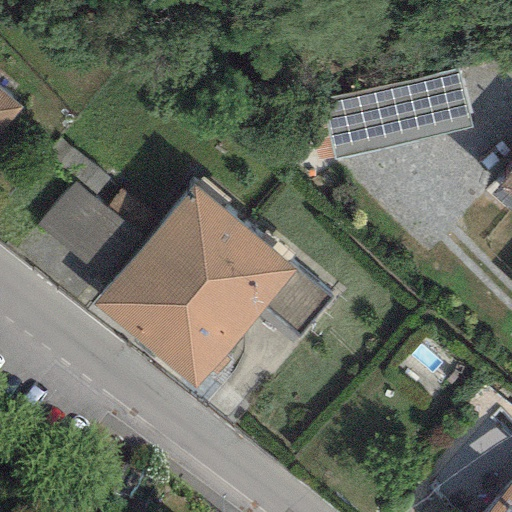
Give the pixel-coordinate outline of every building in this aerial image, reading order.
[(0,58),(0,84),(12,68),(0,58)] [(317,93),(331,150),(470,116),(456,59),(317,93)] [(511,198),(511,154),(490,179),(511,198)] [(74,184),(34,233),(98,284),(81,307),(183,388),(243,314),(287,349),(326,301),(277,263),(292,244),(195,166),(139,236),(74,184)] [(511,511),(511,473),(475,511),(511,511)]
